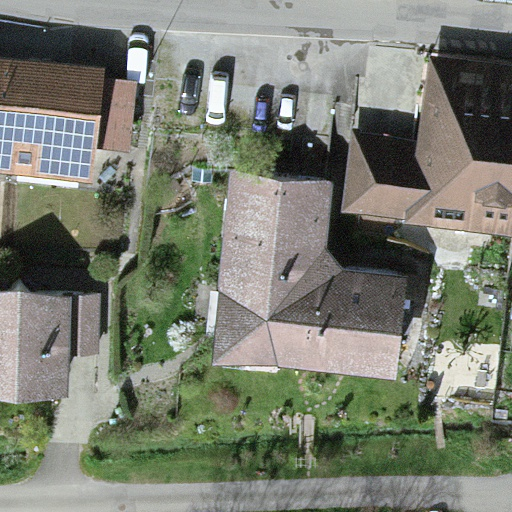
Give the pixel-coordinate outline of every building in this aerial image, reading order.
[(415,216),(511,229),(511,80),(435,70),(415,216)] [(86,81),(0,72),(0,140),(79,149),(86,81)] [(219,354),(319,262),(327,181),(238,171),(219,354)] [(319,262),(219,354),(387,371),(398,270),(319,262)] [(60,303),(0,301),(0,383),(58,385),(60,303)]
